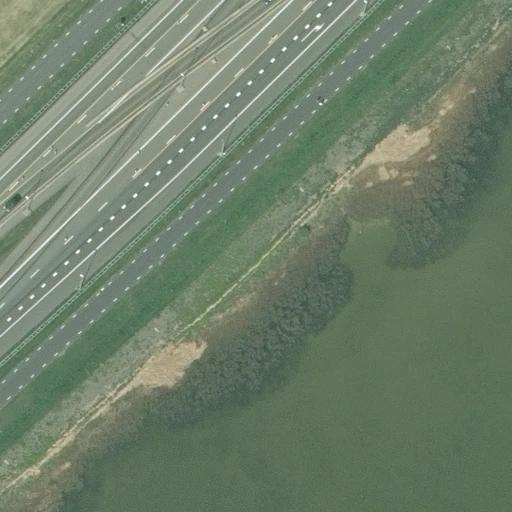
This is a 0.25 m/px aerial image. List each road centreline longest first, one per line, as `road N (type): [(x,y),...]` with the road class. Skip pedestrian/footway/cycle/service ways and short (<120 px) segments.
road 1 (unclassified): [(0,394),(418,0)]
road 2 (motorway): [(0,307),(317,0)]
road 3 (motorway): [(202,0),(0,199)]
road 4 (unclassified): [(0,110),(110,0)]
